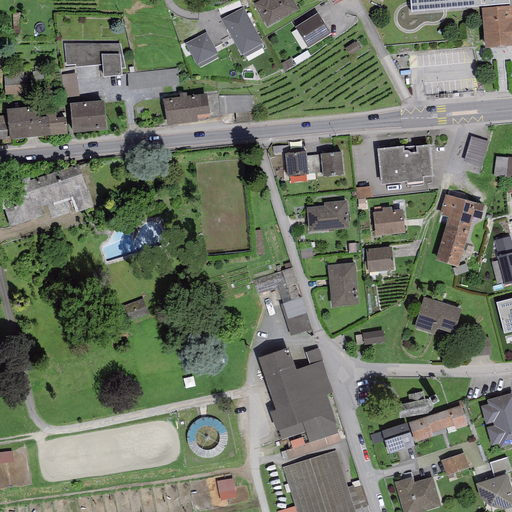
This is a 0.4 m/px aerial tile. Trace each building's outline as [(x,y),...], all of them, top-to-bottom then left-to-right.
[(299,10),(293,0),(260,0),(254,3),(266,27),(299,10)] [(409,0),(410,4),(411,13),(444,10),(509,5),(509,0),(409,0)] [(511,10),(511,6),(481,8),(485,49),(511,47),(511,10)] [(245,58),(262,49),(261,46),(262,45),(243,9),(223,20),(242,56),(243,55),(245,58)] [(318,13),(295,27),(307,48),(330,33),(318,13)] [(197,67),(199,66),(216,56),(217,56),(206,33),(185,45),(197,67)] [(356,43),(345,49),(349,56),(359,51),(356,43)] [(119,46),(65,45),(66,65),(76,64),(77,67),(99,65),(101,65),(104,78),(121,77),(120,69),(125,68),(119,46)] [(216,56),(199,66),(200,68),(217,58),(216,56)] [(290,61),(282,64),(285,70),(293,67),(290,61)] [(129,76),(130,88),(177,84),(176,72),(129,76)] [(79,73),(64,73),(64,92),(79,92),(79,73)] [(23,75),(3,77),(4,95),(24,94),(23,75)] [(180,97),(163,99),(167,125),(198,122),(197,115),(210,114),(206,94),(187,96),(186,93),(179,93),(180,97)] [(75,129),(75,134),(104,130),(101,105),(82,107),(72,109),(74,121),(75,129)] [(47,116),(47,120),(38,121),(36,109),(8,112),(8,117),(0,117),(0,138),(11,137),(11,142),(40,138),(49,137),(66,135),(65,121),(56,122),(55,115),(47,116)] [(471,137),(463,162),(481,168),(489,142),(471,137)] [(404,152),(404,149),(404,148),(377,151),(381,187),(407,184),(407,185),(423,183),(423,179),(433,178),(429,147),(415,148),(416,154),(411,154),(410,154),(409,153),(408,152),(406,152),(405,152),(404,152)] [(306,152),(285,154),(287,178),(308,176),(306,152)] [(341,153),(320,155),(323,179),(343,177),(341,153)] [(511,158),(496,158),(493,176),(511,178),(511,158)] [(16,197),(0,202),(0,213),(5,211),(10,228),(43,217),(40,209),(48,206),(52,218),(71,212),(67,200),(73,198),(78,213),(94,208),(88,192),(87,193),(82,177),(17,198),(16,197)] [(359,186),(359,208),(367,208),(367,197),(373,197),(373,186),(359,186)] [(462,201),(445,196),(439,217),(448,219),(446,227),(469,234),(473,218),(480,220),(484,207),(462,201)] [(346,201),(323,204),(324,207),(306,209),(309,234),(349,230),(346,201)] [(373,213),(375,238),(405,235),(402,210),(392,212),(391,208),(382,209),(382,212),(373,213)] [(458,269),(469,234),(446,227),(435,262),(458,269)] [(501,240),(495,242),(499,257),(498,257),(505,287),(511,284),(511,243),(511,238),(501,240)] [(366,250),(368,274),(393,271),(391,248),(374,250),(366,250)] [(355,264),(327,266),(331,308),(358,306),(355,264)] [(295,267),(254,278),(259,294),(280,288),(292,335),(312,329),(295,267)] [(462,310),(424,298),(413,329),(435,336),(437,331),(437,330),(453,336),(462,310)] [(511,299),(496,304),(504,335),(511,332),(511,299)] [(125,308),(130,321),(149,314),(144,301),(125,308)] [(362,334),(364,346),(384,343),(383,331),(362,334)] [(473,340),(475,357),(491,355),(489,338),(473,340)] [(288,349),(257,360),(275,412),(270,414),(278,437),(281,436),(282,441),(306,433),(309,444),(338,434),(335,426),(336,425),(326,395),(334,393),(319,349),(305,354),(310,367),(296,372),(291,356),(288,349)] [(511,394),(486,401),(488,406),(480,407),(485,426),(493,424),(494,427),(487,429),(491,447),(499,445),(500,450),(511,446),(511,394)] [(410,406),(397,409),(400,420),(430,415),(428,410),(440,405),(435,396),(425,400),(419,395),(409,396),(410,406)] [(461,407),(408,424),(415,444),(433,438),(431,434),(454,427),(455,431),(467,427),(461,407)] [(406,425),(370,436),(373,445),(384,442),(388,456),(414,448),(409,434),(406,425)] [(14,450),(0,450),(0,461),(15,461),(14,450)] [(283,469),(296,511),(355,511),(337,452),(283,469)] [(464,454),(441,462),(446,477),(469,469),(464,454)] [(493,480),(476,485),(480,500),(490,509),(503,511),(511,509),(511,492),(507,476),(493,480)] [(395,483),(403,511),(426,511),(441,508),(432,478),(419,482),(414,483),(412,478),(395,483)] [(219,484),(223,500),(236,497),(233,482),(219,484)]
